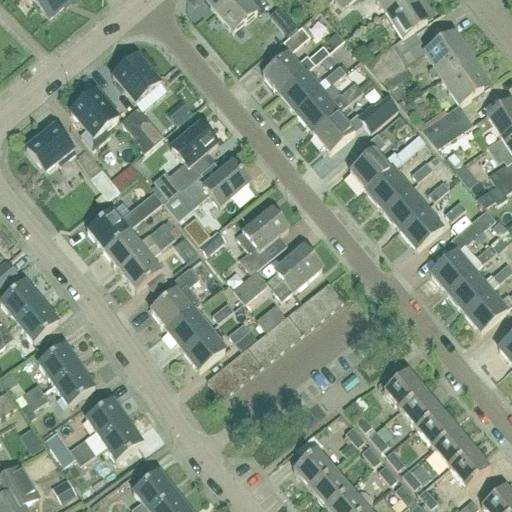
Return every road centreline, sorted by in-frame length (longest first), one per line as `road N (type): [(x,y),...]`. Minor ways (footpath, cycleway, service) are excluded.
road 1 (residential): [(511,437),(141,5)]
road 2 (residential): [(242,511),(183,441),(96,311),(0,197)]
